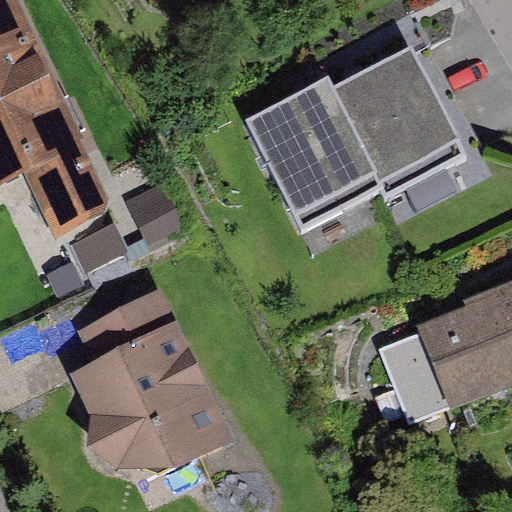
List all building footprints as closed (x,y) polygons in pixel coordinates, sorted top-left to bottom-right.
[(115,219),(82,151),(86,149),(14,0),(6,0),(0,3),(0,194),(28,181),(59,246),(115,219)] [(330,88),(245,131),(295,228),(376,187),(380,195),(462,154),(413,57),(334,97),(330,88)] [(511,389),(511,291),(469,306),(473,318),(393,346),(419,422),(511,389)] [(97,373),(179,332),(162,297),(80,338),(97,373)] [(118,478),(177,483),(235,454),(198,380),(201,378),(179,332),(97,373),(72,385),(91,424),(88,460),(118,478)]
